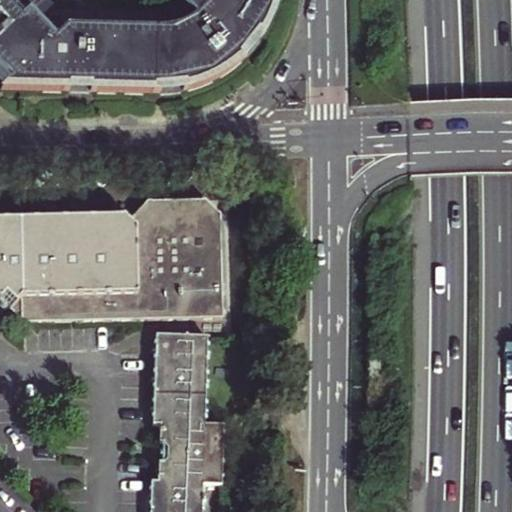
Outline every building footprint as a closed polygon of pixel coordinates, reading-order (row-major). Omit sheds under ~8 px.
[(40,0),(0,0),(0,71),(10,82),(0,91),(164,95),(184,92),(203,86),(221,77),(237,65),(245,59),(258,43),(263,35),(272,17),(277,0),(194,0),(204,9),(200,12),(197,14),(193,17),(180,24),(161,29),(65,27),(53,38),(28,11),(40,0)] [(204,9),(194,0),(188,0),(183,3),(193,17),(197,14),(200,12),(204,9)] [(0,71),(0,91),(10,82),(0,71)] [(223,321),(221,218),(206,202),(146,203),(131,219),(0,222),(0,301),(24,326),(154,323),(223,321)] [(205,426),(206,340),(154,339),(153,427),(160,428),(160,443),(168,449),(168,463),(160,471),(160,486),(153,486),(153,511),(205,511),(205,487),(224,487),(225,427),(205,426)]
